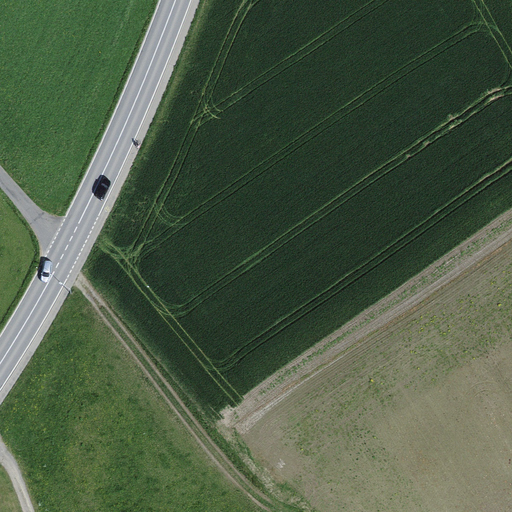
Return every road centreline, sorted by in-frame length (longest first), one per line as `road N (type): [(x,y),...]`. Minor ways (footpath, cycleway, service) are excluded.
road 1 (track): [(65,253),(202,436),(275,511)]
road 2 (secondary): [(65,253),(175,0)]
road 3 (secondary): [(0,365),(65,253)]
